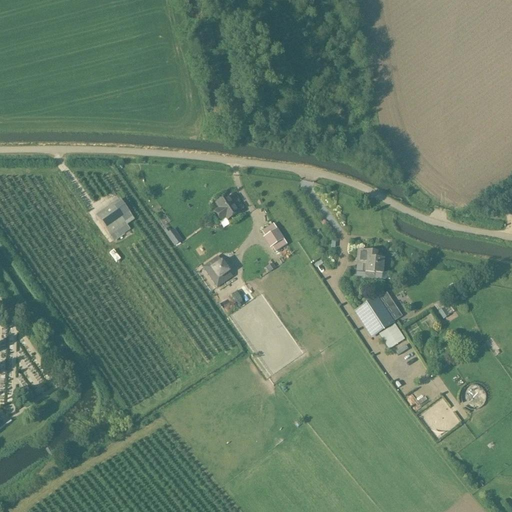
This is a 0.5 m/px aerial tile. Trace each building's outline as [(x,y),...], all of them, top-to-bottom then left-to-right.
[(227,220),(237,213),(227,197),(216,204),(219,209),(215,212),(221,221),(225,218),(227,220)] [(96,217),(113,242),(130,230),(127,225),(134,220),(120,200),(96,217)] [(273,225),(261,232),(264,237),(262,238),(269,249),(272,248),(275,253),(287,245),(283,240),(284,240),(276,229),(273,225)] [(171,246),(181,241),(175,228),(164,233),(171,246)] [(357,251),(356,264),(365,265),(364,273),(364,279),(385,280),(386,279),(387,274),(386,273),(382,272),(383,260),(376,260),(376,253),(357,251)] [(201,268),(216,289),(232,277),(217,256),(201,268)] [(394,324),(377,298),(361,307),(362,308),(357,311),(373,336),(394,324)] [(443,320),(448,316),(443,308),(438,312),(443,320)] [(428,311),(417,317),(421,323),(431,317),(428,311)] [(394,324),(378,335),(388,350),(404,340),(394,324)] [(465,401),(471,390),(465,387),(459,398),(465,401)]
